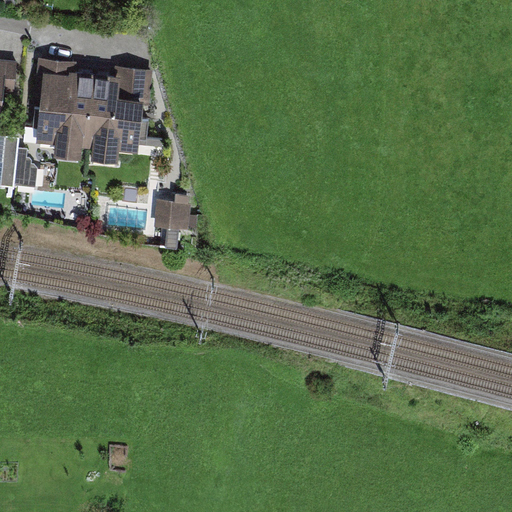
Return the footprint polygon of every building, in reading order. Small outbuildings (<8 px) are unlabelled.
[(82,144),(87,144),(95,73),(69,70),(70,58),(39,55),(36,90),(41,90),(40,103),(37,134),(36,139),(56,141),(55,151),(81,154),(82,144)] [(0,56),(0,119),(3,90),(14,91),(18,58),(0,56)] [(114,75),(95,73),(87,144),(93,145),(91,155),(119,158),(120,148),(138,150),(144,101),(150,102),(153,67),(116,63),(114,75)] [(0,136),(0,180),(26,186),(35,144),(0,136)] [(192,245),(196,199),(162,196),(158,242),(192,245)]
